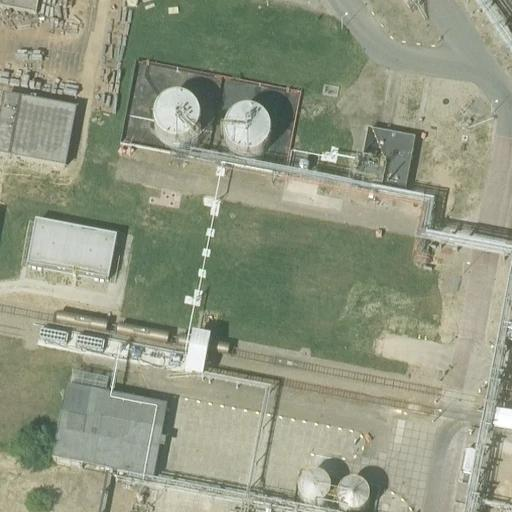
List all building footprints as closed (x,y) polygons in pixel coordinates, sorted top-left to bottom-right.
[(0,0),(0,9),(36,17),(39,0),(0,0)] [(0,157),(68,171),(78,114),(5,99),(0,126),(0,157)] [(155,144),(193,156),(204,121),(167,109),(155,144)] [(225,153),(258,172),(276,139),(243,120),(225,153)] [(413,142),(376,134),(372,152),(387,154),(380,194),(403,199),(413,142)] [(35,228),(29,271),(112,282),(117,239),(35,228)] [(65,390),(60,417),(137,431),(142,405),(65,390)] [(511,414),(497,412),(493,436),(511,439),(511,414)] [(292,499),(293,506),(296,511),(326,511),(330,506),(331,500),(330,493),(327,487),(322,483),(316,480),(309,480),(302,482),(297,486),(293,492),(292,499)] [(334,507),(334,511),(372,511),(373,507),(372,501),(369,495),(364,490),(358,488),(351,488),(344,490),(339,494),(335,500),(334,507)]
